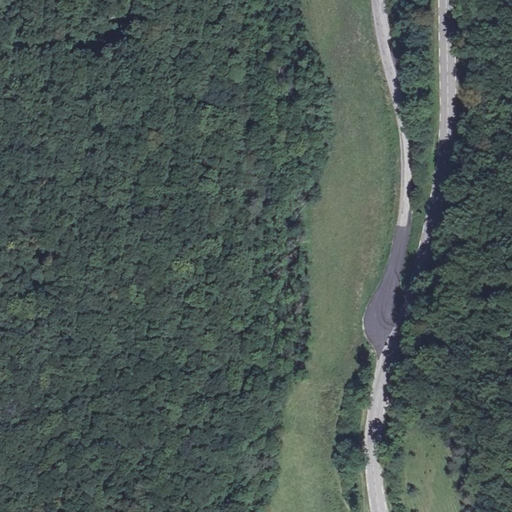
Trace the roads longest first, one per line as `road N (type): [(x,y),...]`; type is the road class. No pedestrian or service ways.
road 1 (tertiary): [(377,0),(406,134),(404,213),(377,324),(394,348)]
road 2 (secondary): [(394,348),(444,149),(446,0)]
road 3 (secondary): [(380,511),(374,418),(394,348)]
